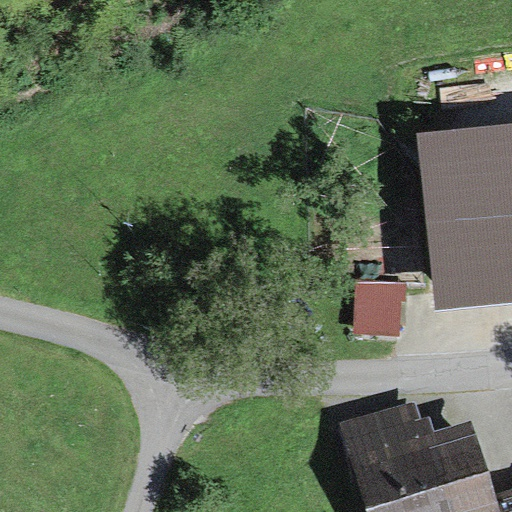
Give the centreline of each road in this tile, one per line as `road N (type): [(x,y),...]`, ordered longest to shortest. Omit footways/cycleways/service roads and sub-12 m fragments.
road 1 (residential): [(181,363),(343,376),(511,368)]
road 2 (residential): [(0,310),(181,363)]
road 3 (residential): [(181,363),(136,511)]
